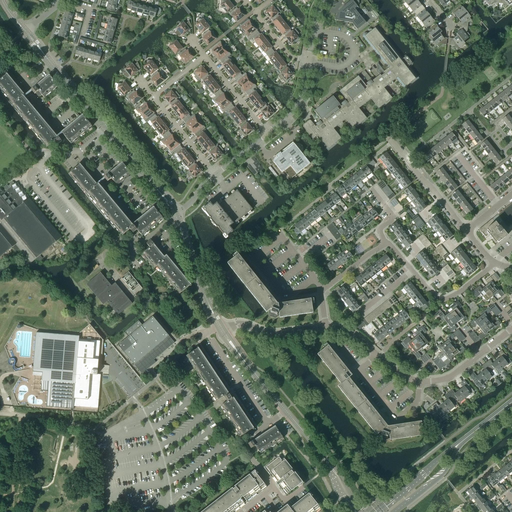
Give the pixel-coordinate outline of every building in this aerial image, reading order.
[(223,9),(227,13),(234,7),(230,3),(231,2),(229,0),(226,0),(226,1),(221,1),(220,8),(223,9)] [(335,18),(335,20),(352,23),(357,30),(366,23),(354,9),(357,7),(357,6),(358,4),(359,4),(359,3),(359,2),(359,1),(358,0),(353,0),(353,1),(352,0),(351,0),(342,8),(341,9),(339,10),(338,12),(337,13),(336,15),(336,17),(335,18)] [(449,1),(448,0),(437,0),(444,8),(445,8),(444,7),(446,5),(445,4),(449,1)] [(130,1),(127,9),(131,10),(131,11),(137,12),(139,5),(133,3),(133,2),(130,1)] [(409,7),(415,14),(424,7),(421,4),(420,4),(417,1),(409,7)] [(109,2),(106,10),(114,12),(116,4),(109,2)] [(139,5),(137,12),(143,14),(145,6),(139,5)] [(268,15),(271,19),(281,11),(277,7),(276,7),(274,5),(267,11),(266,11),(265,11),(265,12),(264,12),(264,13),(264,14),(265,15),(266,15),(267,15),(268,15)] [(455,15),(458,19),(466,12),(460,5),(451,12),(454,16),(455,15)] [(145,6),(143,14),(149,16),(151,8),(145,6)] [(151,8),(149,16),(155,18),(156,14),(158,15),(161,13),(161,11),(160,8),(155,7),(154,9),(151,8)] [(233,17),(232,18),(236,23),(245,16),(239,9),(238,10),(236,7),(230,13),(233,17)] [(415,14),(421,21),(428,15),(426,11),(424,7),(415,14)] [(65,12),(63,18),(71,20),(73,14),(70,13),(70,11),(66,10),(65,12)] [(374,10),(371,12),(376,19),(379,16),(374,10)] [(275,28),(276,30),(285,22),(282,18),(281,18),(277,14),(281,11),(271,19),(273,22),(272,22),(276,26),(275,26),(275,28)] [(461,24),(461,27),(468,27),(468,23),(471,20),(469,18),(470,17),(466,12),(458,19),(461,22),(460,23),(461,24)] [(428,15),(421,21),(426,29),(435,22),(432,18),(431,19),(428,15)] [(63,18),(62,24),(70,26),(71,20),(63,18)] [(109,18),(108,24),(116,26),(117,20),(109,18)] [(242,30),(244,33),(254,25),(252,23),(251,23),(247,18),(238,26),(241,31),(242,30)] [(205,23),(206,20),(198,19),(198,24),(195,26),(198,29),(199,29),(202,33),(209,27),(205,23)] [(189,29),(192,27),(192,26),(191,27),(189,21),(185,24),(183,23),(182,24),(181,24),(180,24),(179,25),(178,26),(178,27),(177,28),(178,30),(174,33),(179,37),(178,37),(182,35),(182,36),(189,30),(189,29)] [(284,35),(285,37),(295,29),(292,32),(288,28),(289,27),(285,22),(276,30),(278,32),(279,32),(280,31),(283,35),(284,35)] [(62,24),(60,30),(68,32),(70,26),(62,24)] [(108,24),(106,30),(114,32),(116,26),(108,24)] [(431,40),(441,32),(438,29),(439,28),(436,24),(427,31),(433,39),(431,40)] [(245,36),(249,40),(259,32),(255,28),(256,27),(254,25),(244,33),(246,35),(245,36)] [(303,126),(303,127),(313,140),(314,140),(314,141),(315,141),(316,141),(318,139),(317,137),(318,137),(320,139),(322,141),(328,149),(337,142),(341,139),(333,129),(346,119),(354,129),(357,126),(363,121),(367,118),(359,109),(371,99),(379,109),(383,105),(388,101),(392,98),(384,88),(396,79),(404,88),(408,85),(417,78),(408,67),(411,64),(412,63),(412,62),(411,62),(408,57),(407,57),(406,57),(405,57),(402,59),(384,37),(383,35),(376,27),(372,30),(368,34),(368,33),(367,33),(366,33),(365,33),(364,33),(364,34),(363,34),(363,35),(363,36),(363,37),(363,38),(370,46),(372,45),(375,49),(373,50),(388,68),(384,71),(381,67),(381,69),(380,69),(379,70),(379,71),(379,72),(379,73),(380,73),(380,75),(372,81),(370,80),(366,84),(367,85),(366,86),(358,76),(355,78),(352,81),(345,86),(340,90),(339,91),(347,101),(346,102),(345,100),(340,104),(342,105),(341,106),(333,96),(332,97),(317,109),(315,111),(314,111),(322,121),(321,122),(320,121),(315,124),(316,126),(315,126),(313,124),(311,121),(310,120),(309,120),(308,121),(303,124),(303,125),(303,126)] [(460,31),(457,34),(464,44),(465,44),(463,42),(468,38),(467,37),(470,35),(467,32),(468,27),(461,27),(460,30),(459,30),(460,31)] [(295,29),(285,37),(289,41),(289,42),(288,42),(288,43),(288,44),(289,44),(289,45),(290,45),(291,45),(292,45),(292,44),(293,43),(300,37),(298,35),(299,34),(295,29)] [(59,36),(58,39),(60,40),(61,37),(66,38),(68,32),(60,30),(58,36),(59,36)] [(106,30),(104,36),(112,38),(114,32),(106,30)] [(212,34),(208,30),(202,36),(203,38),(203,39),(208,45),(217,38),(213,34),(212,34)] [(255,43),(259,47),(268,40),(266,38),(265,38),(264,38),(261,34),(260,35),(259,32),(249,40),(252,38),(256,42),(255,43)] [(441,32),(431,40),(435,45),(436,45),(438,47),(441,44),(446,45),(447,38),(444,38),(443,37),(442,38),(439,34),(441,33),(441,32)] [(464,44),(457,34),(456,34),(458,36),(454,39),(454,38),(453,39),(450,38),(449,45),(454,46),(457,49),(459,47),(460,48),(464,44)] [(112,38),(104,36),(103,42),(110,44),(112,38)] [(177,40),(174,42),(169,42),(169,50),(172,50),(175,55),(182,49),(179,44),(180,44),(177,40)] [(263,51),(267,56),(273,50),(271,48),(272,48),(268,44),(269,43),(269,42),(268,40),(259,47),(262,52),(263,51)] [(213,54),(215,56),(224,49),(222,46),(223,45),(220,41),(210,49),(214,53),(213,54)] [(75,55),(81,56),(83,49),(77,47),(75,55)] [(81,56),(87,58),(89,50),(83,49),(81,56)] [(188,50),(187,51),(185,49),(178,54),(182,59),(181,59),(185,64),(193,57),(188,50)] [(218,58),(221,62),(231,55),(227,50),(226,51),(224,49),(215,56),(216,58),(217,58),(218,58)] [(87,58),(93,60),(95,52),(89,50),(87,58)] [(269,61),(273,65),(282,58),(281,56),(279,56),(275,52),(275,53),(273,50),(267,56),(270,60),(269,61)] [(95,52),(93,60),(99,62),(101,54),(95,52)] [(225,71),(226,73),(236,66),(232,61),(231,62),(228,58),(231,55),(221,62),(223,65),(226,69),(225,70),(225,71)] [(278,76),(288,68),(286,66),(283,62),(284,61),(284,60),(282,58),(273,65),(277,70),(278,69),(281,73),(278,76)] [(146,71),(147,70),(151,74),(158,69),(154,64),(154,61),(147,60),(146,65),(143,67),(146,71)] [(122,75),(127,78),(127,79),(130,76),(131,77),(138,72),(137,71),(141,68),(140,68),(137,63),(133,66),(132,64),(130,65),(129,65),(129,66),(128,66),(127,67),(127,68),(125,70),(126,71),(122,75)] [(194,77),(197,82),(207,74),(204,70),(204,69),(205,68),(204,67),(204,66),(203,66),(202,66),(201,66),(200,67),(200,68),(193,74),(195,76),(194,77)] [(234,78),(236,81),(245,73),(242,75),(238,71),(239,70),(236,66),(226,73),(228,75),(229,75),(230,74),(233,79),(234,78)] [(288,68),(278,76),(281,81),(282,80),(284,82),(291,77),(292,77),(293,77),(294,76),(294,75),(294,74),(294,73),(293,72),(292,72),(291,72),(291,73),(288,68)] [(150,77),(152,79),(151,80),(156,87),(165,80),(161,75),(161,76),(157,71),(150,77)] [(239,86),(240,88),(250,80),(248,78),(249,77),(245,73),(236,81),(239,85),(239,86)] [(58,137),(29,103),(30,103),(30,101),(7,74),(0,79),(0,88),(13,104),(12,105),(47,147),(54,141),(58,145),(62,141),(58,137)] [(203,84),(207,89),(216,81),(215,79),(214,79),(213,80),(210,76),(209,76),(207,74),(197,82),(198,82),(201,79),(204,83),(203,84)] [(38,91),(42,95),(44,98),(59,86),(49,75),(35,86),(31,90),(35,94),(36,93),(38,91)] [(243,90),(247,94),(256,87),(253,82),(252,83),(250,80),(240,88),(242,90),(243,90)] [(212,99),(212,100),(222,92),(220,89),(217,85),(218,84),(218,83),(216,81),(207,89),(211,93),(212,92),(215,97),(212,99)] [(117,91),(120,91),(124,96),(131,90),(127,86),(128,85),(125,82),(123,84),(118,83),(117,91)] [(250,103),(252,105),(261,97),(258,93),(257,94),(253,89),(257,87),(256,87),(247,94),(249,97),(248,97),(251,101),(251,102),(250,103)] [(511,92),(508,88),(503,92),(508,98),(511,94),(511,92)] [(136,92),(135,93),(134,90),(127,96),(130,100),(129,101),(133,106),(142,99),(136,92)] [(166,100),(170,104),(179,96),(176,92),(175,92),(173,90),(166,96),(165,96),(164,96),(163,96),(163,97),(163,98),(163,99),(164,100),(165,100),(166,100)] [(216,103),(218,106),(228,98),(227,96),(225,96),(222,92),(212,100),(215,104),(216,103)] [(503,92),(498,96),(503,102),(508,98),(503,92)] [(173,112),(175,114),(184,107),(181,102),(180,103),(176,99),(180,96),(179,96),(170,104),(172,106),(171,107),(174,111),(173,112)] [(498,96),(494,100),(498,106),(503,102),(498,96)] [(259,110),(261,112),(271,104),(267,107),(264,103),(265,102),(261,97),(252,105),(254,107),(255,107),(255,106),(259,110)] [(220,109),(223,113),(233,106),(229,101),(230,100),(228,98),(218,106),(221,108),(220,109)] [(494,100),(489,103),(493,109),(498,106),(494,100)] [(139,113),(141,115),(151,108),(149,106),(148,106),(144,101),(141,104),(135,109),(138,113),(139,113)] [(489,103),(484,107),(489,113),(493,109),(489,103)] [(271,104),(261,112),(265,116),(264,117),(264,118),(264,119),(265,120),(266,120),(267,120),(268,120),(268,119),(268,118),(276,112),(274,110),(275,109),(271,104)] [(229,116),(233,120),(242,113),(240,111),(239,111),(238,112),(235,107),(235,108),(233,106),(223,113),(227,111),(230,115),(229,116)] [(182,120),(184,122),(194,114),(190,117),(187,112),(188,112),(184,107),(175,114),(177,117),(178,116),(182,120)] [(489,113),(484,107),(479,111),(484,117),(489,113)] [(143,119),(146,123),(156,115),(152,111),(153,110),(151,108),(141,115),(144,118),(143,119)] [(237,131),(247,123),(245,121),(246,121),(243,117),(243,116),(244,115),(242,113),(233,120),(236,125),(237,124),(241,128),(237,131)] [(187,128),(189,130),(199,122),(196,119),(197,118),(194,114),(184,122),(188,126),(188,127),(187,128)] [(83,115),(61,132),(71,144),(92,126),(83,115)] [(152,125),(156,130),(165,123),(163,121),(162,121),(161,121),(158,117),(158,118),(156,115),(146,123),(149,120),(153,125),(152,125)] [(502,120),(506,125),(511,120),(508,115),(502,120)] [(462,125),(466,130),(472,125),(468,120),(462,125)] [(192,131),(195,136),(205,128),(202,124),(201,124),(199,122),(189,130),(190,132),(192,131)] [(160,141),(161,141),(170,133),(168,131),(169,130),(166,126),(167,125),(165,123),(156,130),(159,135),(160,134),(164,138),(160,141)] [(247,123),(237,131),(241,136),(242,135),(244,138),(251,132),(252,132),(253,132),(253,131),(254,131),(254,130),(254,129),(254,128),(253,128),(252,127),(251,127),(251,128),(247,123)] [(466,130),(469,135),(475,130),(472,125),(466,130)] [(199,144),(201,146),(210,139),(206,134),(205,135),(202,131),(205,128),(195,136),(197,138),(197,139),(200,143),(199,143),(199,144)] [(469,135),(473,140),(479,135),(475,130),(469,135)] [(165,144),(167,147),(177,139),(175,137),(174,138),(170,133),(161,141),(164,145),(165,144)] [(452,133),(447,137),(452,143),(457,139),(452,133)] [(479,135),(473,140),(477,145),(483,140),(479,135)] [(447,137),(442,141),(447,147),(452,143),(447,137)] [(168,151),(172,155),(181,147),(178,142),(178,141),(177,139),(167,147),(169,150),(168,151)] [(208,151),(210,154),(220,146),(219,146),(216,148),(213,144),(214,143),(210,139),(201,146),(202,148),(203,148),(204,148),(207,152),(208,151)] [(480,145),(484,150),(490,145),(486,140),(480,145)] [(442,141),(437,145),(442,151),(447,147),(442,141)] [(273,161),(273,162),(282,173),(284,171),(291,179),(310,164),(302,153),(301,153),(302,152),(303,150),(303,149),(303,148),(302,146),(300,145),(298,144),(297,144),(296,144),(295,145),(293,142),(287,147),(286,148),(275,156),(277,158),(274,160),(273,160),(273,161)] [(437,145),(432,148),(437,154),(442,151),(437,145)] [(484,150),(488,155),(494,150),(490,145),(484,150)] [(220,146),(210,154),(213,158),(213,159),(212,159),(212,160),(213,160),(213,161),(214,161),(214,162),(215,162),(216,162),(216,161),(217,161),(217,160),(217,159),(224,153),(222,151),(223,150),(220,146)] [(178,157),(181,162),(190,154),(189,152),(188,152),(187,153),(184,149),(183,149),(181,147),(172,155),(175,152),(179,156),(178,157)] [(432,148),(428,152),(432,158),(437,154),(432,148)] [(488,155),(492,160),(498,155),(494,150),(488,155)] [(379,158),(383,163),(390,158),(386,152),(379,158)] [(432,158),(428,152),(423,156),(427,162),(432,158)] [(186,173),(196,165),(194,163),(194,162),(191,158),(192,158),(192,156),(190,154),(181,162),(185,166),(186,166),(189,170),(186,173)] [(498,155),(492,160),(496,165),(502,160),(498,155)] [(383,163),(387,168),(394,163),(390,158),(383,163)] [(111,178),(117,186),(132,174),(122,162),(108,174),(104,177),(108,182),(111,178)] [(390,175),(391,173),(398,168),(394,163),(387,168),(386,170),(390,175)] [(137,230),(142,236),(163,218),(154,207),(132,224),(95,179),(94,180),(80,164),(69,174),(87,195),(88,194),(122,236),(130,229),(133,233),(137,230)] [(196,165),(186,173),(190,177),(191,177),(193,179),(200,173),(201,173),(202,173),(202,172),(203,171),(203,170),(202,170),(202,169),(201,169),(200,169),(199,169),(196,165)] [(366,166),(361,170),(366,177),(372,173),(366,166)] [(391,173),(395,178),(403,173),(398,168),(391,173)] [(436,173),(440,178),(446,173),(442,168),(436,173)] [(361,170),(356,174),(361,181),(366,177),(361,170)] [(395,178),(399,184),(407,178),(403,173),(395,178)] [(440,178),(444,182),(450,178),(446,173),(440,178)] [(356,174),(351,178),(356,185),(361,181),(356,174)] [(504,175),(499,179),(504,185),(509,181),(504,175)] [(104,178),(97,184),(100,186),(106,181),(104,178)] [(351,178),(346,182),(351,189),(356,185),(351,178)] [(407,178),(399,184),(403,189),(411,183),(407,178)] [(444,182),(447,187),(453,182),(450,178),(444,182)] [(499,179),(494,183),(499,189),(504,185),(499,179)] [(13,182),(12,182),(10,183),(10,184),(8,186),(6,184),(3,187),(5,189),(3,190),(0,188),(0,257),(12,247),(16,252),(21,248),(32,262),(61,238),(28,199),(29,199),(28,196),(26,197),(16,184),(15,184),(13,182)] [(346,182),(340,186),(346,193),(351,189),(346,182)] [(453,182),(447,187),(451,192),(457,187),(453,182)] [(136,187),(140,192),(144,189),(140,183),(136,187)] [(499,189),(494,183),(489,187),(494,193),(499,189)] [(346,193),(340,186),(335,190),(341,198),(346,193)] [(410,186),(403,192),(407,197),(415,191),(410,186)] [(142,194),(146,199),(150,196),(145,190),(142,194)] [(210,203),(204,208),(206,211),(205,212),(209,217),(210,217),(211,218),(210,219),(217,227),(218,227),(219,228),(224,235),(225,234),(227,236),(233,231),(229,227),(233,224),(233,225),(252,209),(237,190),(218,205),(217,203),(215,205),(213,207),(210,203)] [(451,195),(455,200),(461,195),(457,190),(451,195)] [(415,191),(407,197),(411,202),(419,196),(415,191)] [(335,193),(330,197),(335,205),(341,200),(335,193)] [(455,200),(459,205),(465,200),(461,195),(455,200)] [(419,196),(411,202),(415,207),(423,201),(419,196)] [(147,201),(152,206),(156,203),(151,197),(147,201)] [(330,197),(325,201),(330,209),(335,205),(330,197)] [(459,205),(463,210),(469,205),(465,200),(459,205)] [(325,201),(320,205),(325,213),(330,209),(325,201)] [(415,207),(413,209),(417,214),(420,212),(427,206),(423,201),(415,207)] [(504,232),(508,228),(511,224),(511,202),(492,219),(499,227),(499,226),(504,232)] [(320,205),(314,209),(320,217),(325,213),(320,205)] [(469,205),(463,210),(467,215),(473,210),(469,205)] [(314,209),(309,214),(315,221),(320,217),(314,209)] [(373,209),(367,213),(373,220),(378,216),(373,209)] [(367,213),(362,217),(368,224),(373,220),(367,213)] [(309,214),(304,218),(310,225),(315,221),(309,214)] [(360,214),(355,218),(357,221),(363,228),(368,224),(362,217),(360,214)] [(431,228),(433,226),(440,220),(436,215),(427,222),(431,228)] [(304,218),(299,222),(305,229),(310,225),(304,218)] [(499,227),(492,219),(479,229),(486,238),(489,235),(495,243),(497,242),(498,243),(507,236),(504,232),(499,226),(499,227)] [(433,226),(437,231),(444,225),(440,220),(433,226)] [(357,221),(352,225),(358,232),(363,228),(357,221)] [(305,229),(299,222),(294,226),(296,228),(293,230),(297,235),(301,232),(303,234),(307,231),(305,229)] [(389,228),(394,233),(403,225),(401,223),(399,225),(397,222),(389,228)] [(352,225),(347,229),(353,236),(358,232),(352,225)] [(394,233),(398,238),(407,231),(403,225),(394,233)] [(437,231),(441,236),(449,231),(444,225),(437,231)] [(341,228),(338,231),(340,234),(342,236),(343,237),(344,236),(347,240),(353,236),(347,229),(343,232),(341,228)] [(398,238),(402,243),(409,237),(411,236),(407,231),(398,238)] [(449,231),(441,236),(445,241),(453,236),(449,231)] [(409,237),(402,243),(406,248),(413,242),(409,237)] [(175,286),(180,292),(179,293),(179,294),(191,284),(188,280),(189,280),(183,273),(182,274),(176,267),(177,266),(172,259),(171,260),(168,256),(165,258),(163,255),(164,254),(158,247),(157,248),(154,244),(151,240),(146,244),(150,247),(142,254),(154,268),(158,265),(163,271),(162,272),(162,273),(164,272),(168,278),(167,279),(168,280),(169,279),(174,285),(173,286),(174,287),(175,286)] [(454,259),(456,258),(463,252),(459,247),(450,254),(454,259)] [(346,249),(341,253),(347,261),(352,256),(346,249)] [(415,257),(419,262),(427,256),(422,251),(415,257)] [(456,258),(460,263),(467,257),(463,252),(456,258)] [(341,253),(336,257),(342,265),(347,261),(341,253)] [(313,313),(311,299),(278,304),(277,304),(238,255),(227,264),(266,313),(268,312),(268,313),(269,316),(275,319),(278,316),(279,316),(280,318),(313,313)] [(385,255),(380,259),(386,266),(391,262),(393,265),(396,262),(392,258),(390,260),(385,255)] [(419,262),(423,267),(431,261),(427,256),(419,262)] [(336,257),(331,261),(337,269),(342,265),(336,257)] [(460,263),(464,268),(471,262),(467,257),(460,263)] [(380,259),(375,263),(381,270),(386,266),(380,259)] [(423,267),(427,272),(437,265),(433,260),(431,261),(423,267)] [(337,269),(331,261),(326,266),(332,273),(337,269)] [(471,262),(464,268),(462,270),(468,277),(476,270),(474,268),(475,267),(471,262)] [(375,263),(370,267),(376,274),(381,270),(375,263)] [(437,265),(427,272),(432,278),(441,270),(437,265)] [(370,267),(365,271),(371,278),(376,274),(370,267)] [(365,271),(360,275),(366,282),(371,278),(365,271)] [(107,302),(118,315),(132,303),(115,283),(112,286),(100,273),(86,284),(103,305),(107,302)] [(488,284),(485,287),(489,292),(495,286),(493,284),(500,278),(496,273),(485,281),(488,284)] [(366,282),(360,275),(355,279),(361,287),(366,282)] [(403,288),(407,293),(414,287),(410,282),(403,288)] [(336,292),(340,297),(348,291),(350,289),(346,284),(336,292)] [(480,294),(482,297),(489,292),(485,287),(482,289),(479,286),(471,292),(476,298),(480,294)] [(495,286),(489,292),(493,297),(497,293),(499,295),(501,297),(504,295),(504,294),(499,288),(498,289),(495,286)] [(407,293),(411,298),(418,293),(414,287),(407,293)] [(340,297),(344,302),(352,296),(351,296),(351,295),(351,294),(351,293),(350,292),(349,292),(348,292),(348,291),(340,297)] [(489,292),(482,297),(485,300),(483,301),(485,303),(490,299),(492,302),(493,302),(494,303),(496,301),(493,297),(489,292)] [(411,298),(415,303),(422,298),(418,293),(411,298)] [(344,302),(348,307),(356,301),(352,296),(344,302)] [(419,309),(420,308),(422,311),(431,304),(429,301),(426,303),(422,298),(415,303),(419,309)] [(356,301),(348,307),(353,312),(360,307),(356,301)] [(452,310),(449,313),(453,318),(460,313),(458,310),(462,306),(458,301),(450,307),(452,310)] [(482,315),(479,317),(484,324),(489,320),(486,315),(490,312),(490,311),(491,310),(490,311),(488,308),(481,313),(482,315)] [(444,320),(447,323),(453,318),(449,313),(445,316),(439,309),(433,314),(435,317),(438,315),(443,321),(444,320)] [(404,310),(399,314),(404,322),(410,317),(404,310)] [(460,313),(453,318),(457,323),(462,319),(463,321),(467,318),(464,315),(462,316),(460,313)] [(399,314),(394,318),(399,326),(404,322),(399,314)] [(142,325),(138,320),(125,332),(128,337),(118,345),(142,374),(156,362),(154,360),(175,343),(153,316),(142,325)] [(473,320),(470,323),(474,327),(477,325),(479,328),(484,324),(479,317),(476,320),(475,318),(473,320)] [(394,318),(388,323),(394,330),(399,326),(394,318)] [(453,318),(447,323),(449,326),(448,327),(452,332),(457,328),(454,325),(457,323),(453,318)] [(489,320),(484,324),(489,330),(492,328),(493,330),(494,329),(500,324),(498,321),(493,325),(489,320)] [(101,337),(89,323),(78,332),(38,329),(17,322),(4,346),(15,372),(18,374),(21,377),(11,390),(18,405),(27,404),(27,406),(72,410),(98,413),(98,408),(100,375),(101,375),(102,375),(103,373),(109,373),(110,370),(110,365),(103,365),(101,365),(102,339),(101,337)] [(388,323),(383,327),(389,334),(394,330),(388,323)] [(483,332),(478,336),(481,339),(480,339),(481,340),(488,334),(486,333),(489,330),(484,324),(479,328),(483,332)] [(417,336),(414,338),(418,343),(424,338),(422,335),(427,332),(422,326),(414,333),(417,336)] [(383,327),(378,331),(384,338),(389,334),(383,327)] [(378,331),(373,335),(379,342),(384,338),(378,331)] [(447,341),(444,343),(449,350),(454,346),(450,341),(455,338),(454,337),(455,336),(454,337),(452,334),(446,339),(447,341)] [(409,346),(411,348),(418,343),(414,338),(411,341),(408,338),(400,344),(405,349),(409,346)] [(424,338),(418,343),(422,348),(430,342),(428,340),(427,341),(424,338)] [(418,343),(411,348),(414,351),(412,353),(418,359),(421,356),(417,352),(422,348),(418,343)] [(442,352),(437,356),(437,357),(438,357),(438,358),(444,354),(449,350),(444,343),(441,346),(439,344),(438,346),(442,352)] [(352,375),(328,345),(324,349),(317,354),(341,384),(337,386),(376,435),(378,434),(379,435),(379,438),(386,441),(388,439),(390,438),(390,440),(423,435),(422,426),(421,421),(404,424),(388,426),(387,426),(349,378),(352,375)] [(454,346),(449,350),(454,356),(457,354),(458,355),(460,354),(465,350),(462,347),(458,350),(455,347),(456,346),(455,345),(454,346)] [(226,414),(228,413),(232,419),(231,420),(231,421),(233,420),(237,427),(236,428),(236,429),(238,428),(242,434),(241,435),(241,436),(254,428),(251,424),(252,423),(247,416),(246,416),(241,409),(242,408),(237,401),(236,401),(234,397),(231,393),(229,394),(226,389),(227,388),(222,381),(221,382),(216,374),(217,373),(212,366),(211,367),(206,359),(207,358),(202,351),(201,352),(199,348),(186,356),(187,357),(188,356),(192,362),(191,363),(192,364),(193,363),(197,370),(196,371),(197,372),(198,371),(202,377),(201,378),(202,379),(203,378),(207,385),(206,386),(207,387),(208,386),(212,392),(211,393),(212,394),(213,393),(217,400),(212,403),(216,410),(223,405),(227,412),(226,413),(226,414)] [(451,359),(454,356),(449,350),(444,354),(438,358),(440,360),(442,363),(443,362),(445,365),(446,366),(452,360),(451,359)] [(500,358),(496,361),(502,368),(510,362),(511,364),(501,350),(497,354),(500,358)] [(489,360),(485,363),(492,371),(495,376),(497,376),(498,375),(498,374),(497,373),(502,368),(496,361),(492,364),(489,360)] [(484,370),(480,373),(486,381),(492,377),(489,374),(492,371),(485,363),(481,367),(484,370)] [(486,381),(480,373),(476,377),(473,373),(469,376),(480,389),(478,387),(486,381)] [(463,388),(459,391),(465,398),(473,392),(474,394),(475,394),(464,380),(460,384),(463,388)] [(452,390),(448,393),(454,401),(457,399),(460,402),(465,398),(459,391),(455,394),(452,390)] [(447,400),(443,403),(449,411),(454,407),(452,404),(454,401),(448,393),(444,396),(447,400)] [(449,411),(443,403),(439,406),(436,403),(432,406),(442,419),(443,419),(441,417),(449,411)] [(255,446),(258,450),(260,453),(261,453),(260,452),(267,447),(268,449),(269,448),(268,447),(274,442),(275,444),(276,443),(275,442),(282,437),(282,439),(283,438),(275,426),(271,428),(270,427),(263,432),(264,433),(256,438),(255,437),(251,440),(252,441),(248,444),(251,448),(252,448),(255,446)] [(285,494),(286,495),(301,483),(294,473),(293,473),(291,471),(292,470),(284,460),(283,462),(279,457),(265,468),(276,482),(278,485),(279,485),(286,494),(285,494)] [(505,465),(502,467),(508,474),(511,471),(511,468),(508,464),(506,466),(505,465)] [(501,470),(498,472),(503,479),(508,474),(502,467),(500,469),(501,470)] [(203,511),(231,511),(243,503),(244,504),(248,501),(247,500),(265,486),(266,486),(255,472),(233,489),(223,496),(209,507),(203,511)] [(495,473),(492,475),(498,483),(503,479),(498,472),(495,474),(495,473)] [(491,478),(488,480),(493,487),(496,484),(499,488),(500,487),(501,486),(498,483),(492,475),(490,477),(491,478)] [(468,495),(470,498),(478,492),(473,486),(467,492),(469,494),(468,495)] [(473,499),(475,502),(482,497),(478,492),(470,498),(472,500),(473,499)] [(288,505),(279,511),(269,511),(270,511),(269,511),(265,511),(264,511),(314,511),(320,508),(320,509),(321,508),(309,494),(291,509),(288,505)] [(476,506),(478,508),(486,502),(482,497),(475,502),(477,505),(476,506)] [(481,510),(482,511),(483,511),(490,507),(486,502),(478,508),(480,511),(481,510)]
